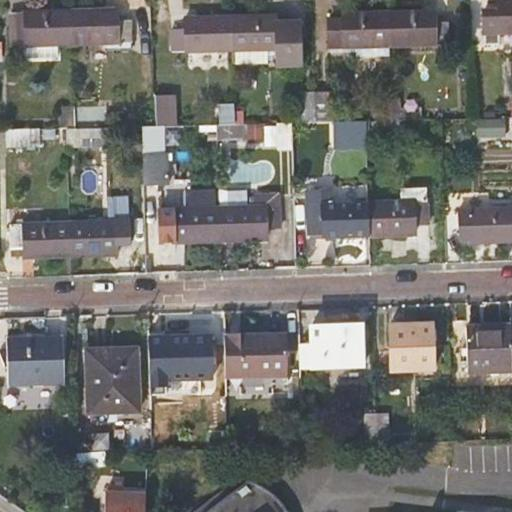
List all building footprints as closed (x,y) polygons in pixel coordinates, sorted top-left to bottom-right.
[(503,30),(511,30),(511,0),(501,0),(502,7),(488,7),(488,41),(503,41),(503,30)] [(118,5),(77,6),(78,40),(107,40),(107,48),(134,47),(132,15),(118,15),(118,5)] [(78,40),(77,6),(12,8),(13,41),(32,41),(32,53),(63,53),(63,40),(78,40)] [(395,9),(396,43),(453,42),(453,18),(437,19),(437,8),(395,9)] [(332,45),(396,43),(395,9),(346,10),(346,16),(331,16),(332,45)] [(304,60),(303,17),(280,18),(280,11),(237,13),(238,47),(241,47),(241,60),(274,59),(274,46),(280,46),(281,61),(304,60)] [(176,48),(238,47),(237,13),(187,14),(187,25),(175,25),(176,48)] [(407,118),(423,118),(422,106),(405,106),(405,72),(396,71),(397,108),(397,118),(407,118)] [(303,88),(303,120),(320,120),(319,87),(303,88)] [(319,87),(320,120),(337,119),(336,87),(319,87)] [(377,119),(397,118),(397,108),(377,108),(377,119)] [(372,119),(372,130),(407,130),(407,118),(397,118),(377,119),(372,119)] [(341,131),(372,130),(372,119),(341,119),(341,131)] [(248,137),(248,121),(239,121),(220,122),(221,136),(248,137)] [(220,122),(187,122),(187,135),(221,136),(220,122)] [(42,125),(9,126),(9,144),(42,143),(42,125)] [(170,183),(170,152),(146,152),(146,183),(170,183)] [(375,199),(376,233),(418,231),(418,221),(433,221),(432,186),(406,187),(406,198),(375,199)] [(331,234),(376,233),(375,199),(327,200),(327,187),(313,188),(314,231),(331,231),(331,234)] [(223,203),(225,236),(269,235),(269,224),(283,224),(282,201),(223,203)] [(177,237),(225,236),(223,203),(163,204),(163,227),(177,227),(177,237)] [(479,240),(511,239),(511,205),(463,207),(464,228),(479,228),(479,240)] [(73,218),(74,252),(120,251),(119,238),(134,238),(133,216),(73,218)] [(14,253),(74,252),(73,218),(14,220),(14,253)] [(479,228),(464,228),(464,238),(479,238),(479,228)] [(432,367),(431,322),(387,323),(388,368),(432,367)] [(362,365),(361,325),(326,326),(327,366),(362,365)] [(511,343),(511,330),(511,325),(467,326),(467,369),(511,368),(511,343)] [(285,330),(225,333),(226,385),(286,383),(285,330)] [(64,380),(64,331),(8,331),(9,380),(64,380)] [(212,375),(211,335),(164,336),(165,376),(212,375)] [(136,345),(113,346),(113,352),(87,353),(89,409),(139,407),(136,345)] [(167,382),(168,393),(204,389),(202,377),(167,382)] [(377,439),(376,409),(363,410),(363,439),(377,439)] [(388,409),(376,409),(377,439),(388,439),(388,409)] [(149,511),(150,495),(110,493),(109,511),(149,511)]
